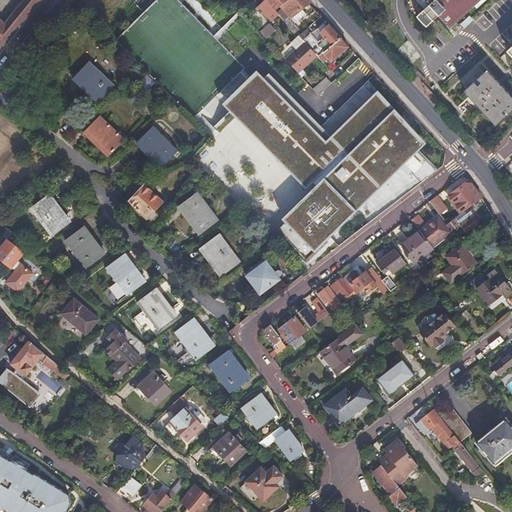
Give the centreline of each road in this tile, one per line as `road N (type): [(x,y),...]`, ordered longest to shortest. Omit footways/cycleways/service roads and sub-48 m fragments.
road 1 (residential): [(347,471),(248,341),(250,332),(470,158)]
road 2 (residential): [(0,97),(94,180),(138,244),(234,324)]
road 3 (track): [(0,302),(24,332),(244,511)]
road 4 (residential): [(347,471),(356,444),(511,323)]
road 5 (tertiary): [(326,0),(470,158)]
road 6 (residential): [(129,511),(0,417)]
